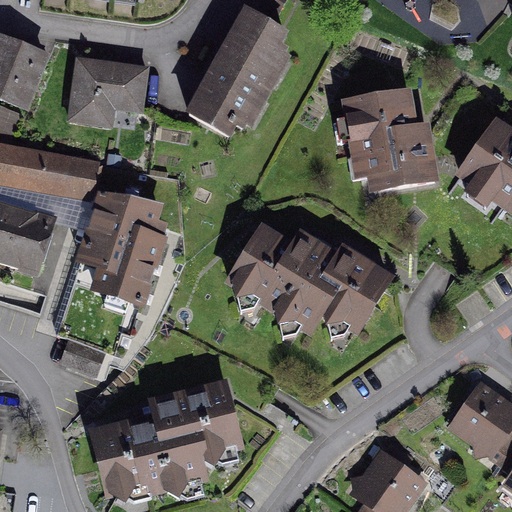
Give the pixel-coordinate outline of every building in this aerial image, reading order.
[(254,0),(253,4),(282,15),(288,0),(254,0)] [(285,43),(238,19),(185,124),(226,145),(234,129),(254,139),(291,66),(279,55),(285,43)] [(47,58),(2,40),(0,43),(0,95),(28,106),(47,58)] [(144,72),(80,62),(71,119),(112,125),(115,105),(139,108),(144,72)] [(410,100),(339,110),(350,185),(376,198),(438,189),(430,133),(415,135),(410,100)] [(0,193),(98,208),(101,196),(94,194),(99,170),(7,152),(18,125),(0,117),(0,193)] [(511,136),(494,124),(451,187),(511,228),(511,136)] [(162,213),(101,196),(98,208),(60,337),(115,353),(122,330),(134,334),(163,236),(156,234),(162,213)] [(52,230),(0,213),(0,270),(35,282),(52,230)] [(289,249),(257,229),(215,295),(310,353),(322,333),(353,352),(394,286),(342,254),(337,262),(296,237),(289,249)] [(70,341),(61,366),(99,379),(107,354),(70,341)] [(144,422),(84,435),(99,507),(201,485),(196,466),(240,456),(225,385),(140,404),(144,422)] [(511,441),(511,413),(478,390),(449,432),(496,465),(511,441)] [(364,511),(398,511),(419,485),(384,458),(357,494),(371,504),(364,511)] [(511,474),(500,491),(511,500),(511,474)]
